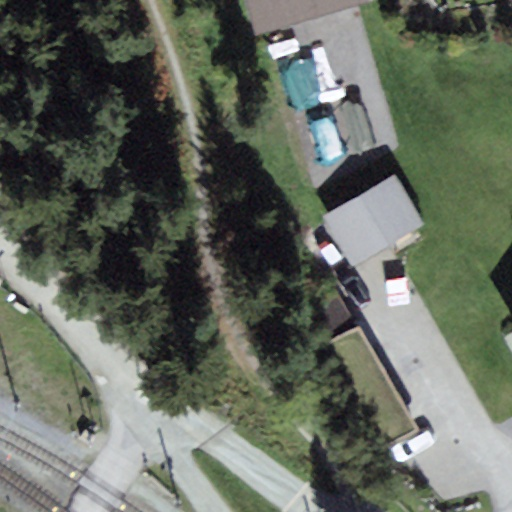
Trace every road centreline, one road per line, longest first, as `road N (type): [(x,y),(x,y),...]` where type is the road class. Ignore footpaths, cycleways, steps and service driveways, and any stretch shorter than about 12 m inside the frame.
road 1 (residential): [(0,240),(156,397)]
road 2 (residential): [(339,511),(156,397)]
road 3 (track): [(156,397),(88,511)]
